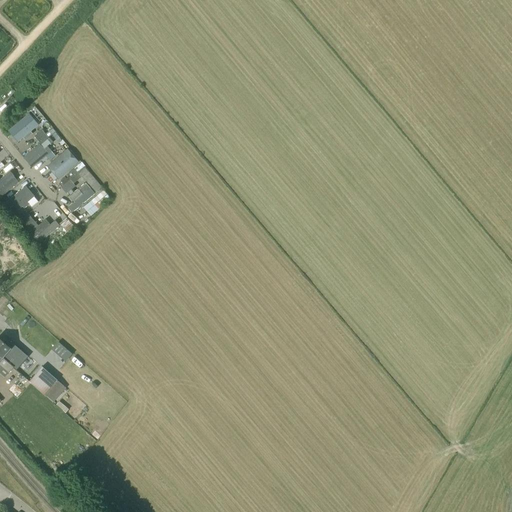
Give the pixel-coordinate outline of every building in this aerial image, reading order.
[(7,132),(17,144),(38,126),(29,114),(7,132)] [(46,134),(42,130),(34,136),(38,140),(46,134)] [(42,145),(49,138),(46,134),(38,140),(42,145)] [(38,145),(23,158),(32,169),(47,156),(38,145)] [(69,151),(48,168),(57,180),(79,163),(69,151)] [(74,168),(67,175),(70,179),(85,167),(81,163),(74,168)] [(83,177),(96,193),(102,188),(85,167),(70,179),(74,184),(83,177)] [(10,178),(0,187),(0,193),(5,199),(18,188),(10,178)] [(26,189),(9,202),(17,212),(34,199),(26,189)] [(104,190),(84,208),(90,215),(110,197),(104,190)] [(85,193),(68,208),(74,215),(91,200),(85,193)] [(17,217),(10,209),(5,213),(15,225),(21,221),(29,214),(25,210),(17,217)] [(29,214),(21,221),(25,225),(32,218),(29,214)] [(45,214),(36,220),(40,225),(48,218),(45,214)] [(39,226),(32,218),(25,225),(31,232),(39,226)] [(70,235),(77,229),(67,218),(60,224),(70,235)] [(31,233),(24,239),(28,245),(36,238),(31,233)] [(11,349),(0,339),(0,355),(13,367),(18,362),(8,352),(11,349)] [(59,340),(52,348),(66,360),(73,353),(59,340)] [(0,366),(8,373),(13,367),(0,355),(0,366)] [(34,360),(21,374),(31,383),(44,395),(58,380),(34,360)] [(17,376),(20,373),(13,368),(11,370),(17,376)] [(66,466),(64,468),(61,471),(67,477),(74,470),(69,465),(67,467),(66,466)]
